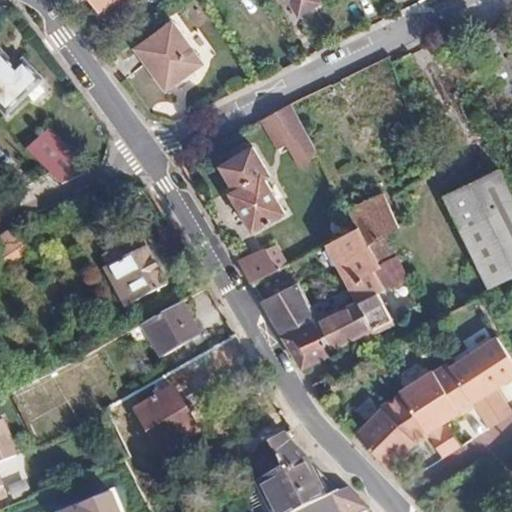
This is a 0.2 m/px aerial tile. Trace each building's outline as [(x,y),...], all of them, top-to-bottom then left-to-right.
[(74,0),(89,22),(117,0),(74,0)] [(284,0),(288,6),(293,3),(299,13),(306,16),(319,8),(319,1),(318,0),(284,0)] [(157,101),(198,71),(164,25),(123,54),(157,101)] [(511,27),(511,25),(467,50),(503,112),(511,106),(511,27)] [(0,59),(0,108),(9,116),(40,84),(23,67),(16,75),(0,59)] [(309,172),(327,162),(320,148),(296,110),(266,126),(287,155),(296,150),(309,172)] [(60,189),(90,177),(52,136),(30,156),(60,189)] [(236,193),(232,195),(255,235),(287,216),(266,181),(272,178),(255,149),(248,154),(242,152),(231,160),(229,165),(222,169),(236,193)] [(511,219),(491,178),(437,205),(482,295),(511,280),(511,219)] [(395,231),(386,215),(361,229),(382,270),(378,272),(387,291),(406,281),(384,238),(395,231)] [(360,228),(318,250),(327,264),(340,257),(363,298),(356,302),(358,306),(323,324),(302,284),(265,303),(303,367),(306,373),(339,355),(338,353),(419,308),(406,281),(387,291),(378,272),(382,270),(361,229),(360,228)] [(0,260),(14,282),(44,263),(20,229),(0,242),(0,260)] [(136,310),(175,287),(149,242),(110,264),(136,310)] [(254,285),(291,265),(283,250),(274,255),(272,250),(242,265),(254,285)] [(185,312),(147,334),(166,369),(205,347),(185,312)] [(511,349),(506,339),(454,371),(477,408),(491,432),(511,418),(511,414),(496,388),(502,385),(503,387),(511,381),(511,349)] [(454,371),(451,367),(437,376),(436,375),(401,395),(402,396),(429,441),(442,463),(460,452),(447,432),(441,436),(436,429),(457,415),(460,419),(477,408),(454,371)] [(371,393),(353,411),(365,424),(384,406),(371,393)] [(173,396),(137,417),(162,464),(200,442),(173,396)] [(355,439),(392,478),(411,460),(406,455),(416,444),(418,448),(429,441),(402,396),(384,408),(385,409),(355,439)] [(0,511),(0,501),(8,498),(0,480),(0,472),(19,462),(2,428),(0,428),(0,511)] [(290,478),(250,500),(256,511),(319,511),(342,500),(297,451),(289,438),(273,447),(277,455),(285,470),(290,478)] [(277,455),(237,475),(247,491),(285,470),(277,455)] [(192,511),(208,511),(231,500),(220,480),(185,498),(192,511)] [(118,511),(109,489),(55,511),(118,511)] [(366,511),(350,496),(342,500),(319,511),(366,511)]
